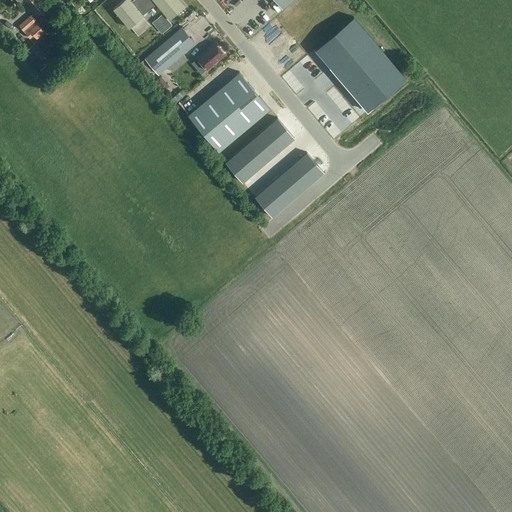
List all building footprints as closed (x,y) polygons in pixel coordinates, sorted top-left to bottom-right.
[(23,0),(34,13),(27,19),(19,25),(31,39),(33,36),(37,40),(45,33),(38,25),(40,22),(40,18),(37,15),(46,7),(39,0),(23,0)] [(185,7),(179,0),(132,0),(131,1),(129,0),(123,0),(113,9),(129,28),(143,16),(143,15),(156,4),(170,20),(185,7)] [(269,0),(280,12),(293,0),(269,0)] [(171,25),(162,14),(152,22),(161,34),(171,25)] [(359,24),(332,48),(368,90),(398,68),(359,24)] [(158,74),(195,43),(182,28),(145,59),(158,74)] [(24,52),(40,70),(50,61),(35,43),(24,52)] [(207,69),(225,54),(215,43),(197,58),(207,69)] [(239,72),(187,115),(218,152),(270,109),(239,72)] [(278,120),(226,164),(242,183),(294,140),(278,120)] [(312,181),(299,166),(260,197),(271,214),(312,181)]
